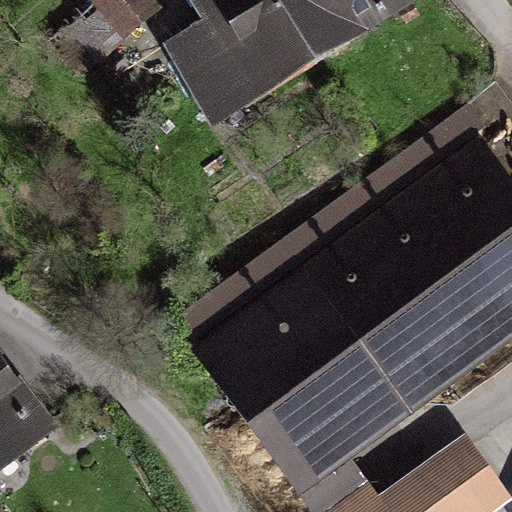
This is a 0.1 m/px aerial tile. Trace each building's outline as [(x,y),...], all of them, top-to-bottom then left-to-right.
[(139,0),(118,0),(99,19),(133,55),(164,26),(139,0)] [(202,0),(221,30),(178,56),(227,137),(438,10),(431,0),(202,0)] [(511,166),(496,144),(202,344),(298,484),(511,338),(511,166)] [(0,485),(48,453),(0,383),(0,485)] [(375,466),(316,505),(321,511),(511,511),(511,488),(481,442),(396,498),(375,466)]
